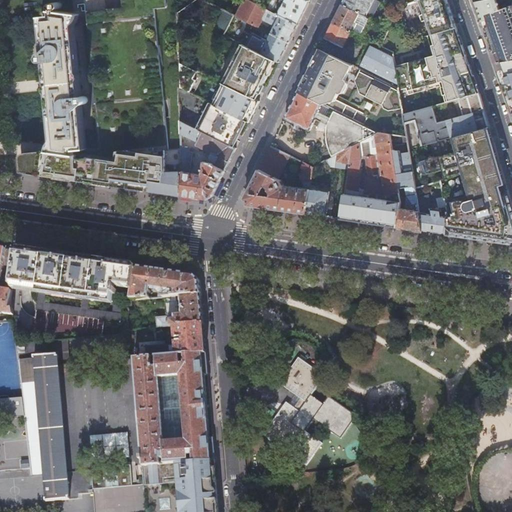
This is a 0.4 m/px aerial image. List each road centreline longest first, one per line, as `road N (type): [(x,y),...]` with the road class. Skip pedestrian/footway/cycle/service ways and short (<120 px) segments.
road 1 (residential): [(234,511),(211,239)]
road 2 (residential): [(211,239),(328,0)]
road 3 (primary): [(451,275),(211,239)]
road 4 (primary): [(211,239),(0,207)]
road 5 (residential): [(459,0),(511,162)]
